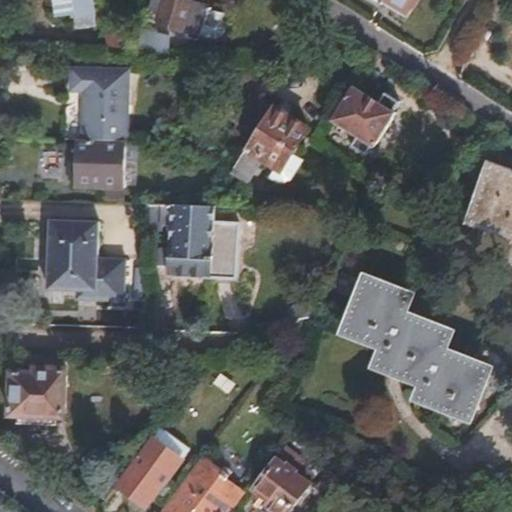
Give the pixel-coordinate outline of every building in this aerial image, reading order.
[(88,0),(54,0),(57,15),(74,13),(77,29),(93,27),(88,0)] [(163,16),(159,25),(173,30),(198,38),(208,9),(183,0),(152,0),(149,11),(163,16)] [(373,0),(407,23),(421,0),(373,0)] [(173,30),(159,25),(158,32),(171,36),(173,30)] [(103,50),(126,50),(126,40),(104,39),(103,50)] [(143,39),(142,51),(162,51),(163,40),(143,39)] [(127,142),(131,142),(134,70),(79,68),(79,89),(90,90),(88,141),(127,142)] [(351,93),(333,126),(360,143),(354,154),(364,159),(369,150),(373,152),(394,120),(390,117),(396,108),(381,98),(375,107),(351,93)] [(228,133),(250,147),(264,124),(263,123),(266,118),(244,104),(228,128),(231,130),(228,133)] [(250,147),(235,169),(228,180),(240,187),(254,164),(276,178),(302,138),(287,128),(269,115),(264,124),(250,147)] [(127,142),(88,141),(81,140),(79,182),(125,184),(127,142)] [(78,151),(39,151),(40,183),(78,182),(78,151)] [(511,177),(487,168),(465,227),(511,244),(511,177)] [(209,211),(151,209),(150,238),(163,239),(164,221),(173,221),(172,248),(208,250),(209,227),(209,211)] [(99,227),(50,226),(48,295),(76,296),(95,296),(95,306),(124,307),(126,265),(98,264),(99,227)] [(235,228),(209,227),(208,250),(207,282),(233,283),(235,228)] [(208,250),(172,248),(171,282),(207,282),(208,250)] [(364,281),(342,331),(366,341),(364,347),(383,356),(380,362),(407,373),(403,381),(425,390),(417,407),(465,426),(482,383),(461,374),(464,366),(436,354),(440,344),(419,335),(422,326),(394,314),(398,305),(370,294),(374,285),(364,281)] [(95,296),(76,296),(76,305),(95,306),(95,296)] [(15,379),(14,420),(66,422),(68,375),(37,374),(37,378),(15,379)] [(222,376),(215,389),(230,398),(238,386),(222,376)] [(185,466),(153,442),(142,458),(143,459),(119,490),(121,492),(119,495),(130,503),(133,500),(146,510),(163,489),(167,492),(185,466)] [(281,462),(256,495),(279,511),(289,511),(312,484),(281,462)] [(96,495),(108,503),(126,479),(115,471),(96,495)] [(344,483),(329,473),(315,491),(329,502),(344,483)] [(215,511),(183,488),(164,511),(215,511)]
